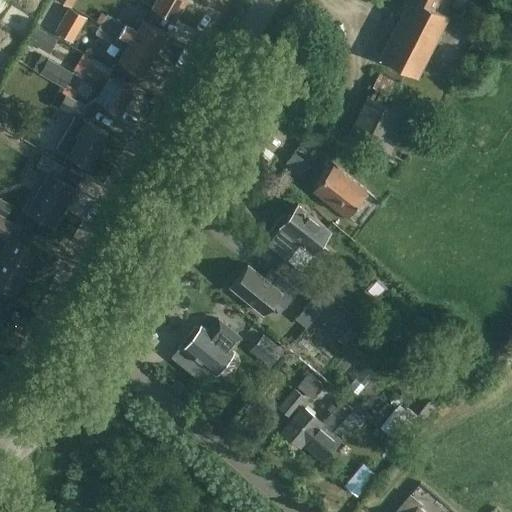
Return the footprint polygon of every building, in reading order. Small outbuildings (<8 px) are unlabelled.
[(183,0),(153,0),(150,6),(172,19),(183,0)] [(406,0),(378,57),(416,76),(447,16),(454,0),(406,0)] [(72,40),(85,17),(68,8),(55,31),(72,40)] [(107,13),(100,24),(153,54),(166,32),(142,19),(136,30),(107,13)] [(153,54),(100,24),(95,33),(124,50),(118,61),(141,74),(153,54)] [(36,28),(29,40),(40,46),(47,34),(36,28)] [(77,44),(68,62),(78,67),(87,49),(77,44)] [(64,88),(72,74),(47,60),(39,74),(64,88)] [(82,79),(101,90),(96,99),(119,112),(131,91),(89,66),(82,79)] [(86,106),(65,94),(59,105),(75,114),(56,147),(88,166),(107,132),(80,116),(86,106)] [(367,95),(347,131),(385,152),(405,115),(367,95)] [(35,167),(48,175),(26,213),(52,228),(75,189),(58,179),(64,168),(42,155),(35,167)] [(330,162),(310,187),(357,224),(376,199),(330,162)] [(0,199),(0,213),(4,216),(11,205),(0,199)] [(329,231),(297,205),(267,243),(286,258),(299,243),(311,252),(329,231)] [(0,236),(4,239),(13,225),(0,217),(0,236)] [(11,236),(0,255),(0,289),(13,297),(38,252),(11,236)] [(248,264),(230,286),(262,312),(273,299),(283,307),(298,290),(279,274),(271,283),(248,264)] [(310,301),(303,309),(313,317),(319,309),(310,301)] [(341,306),(330,319),(337,324),(331,331),(343,342),(360,323),(341,306)] [(230,351),(229,350),(239,337),(217,320),(207,332),(199,326),(182,347),(179,344),(169,357),(193,377),(202,365),(212,373),(230,351)] [(262,334),(251,348),(270,364),(281,350),(262,334)] [(359,360),(344,378),(353,385),(368,367),(359,360)] [(307,375),(297,386),(311,399),(321,387),(307,375)] [(288,416),(303,398),(293,389),(277,408),(288,416)] [(302,407),(281,432),(298,446),(301,442),(322,460),(338,442),(330,435),(341,421),(352,409),(341,400),(331,412),(321,424),(302,407)] [(378,417),(393,430),(402,420),(388,407),(378,417)] [(353,474),(345,484),(358,496),(367,486),(353,474)] [(411,494),(395,511),(425,511),(419,507),(422,503),(411,494)]
